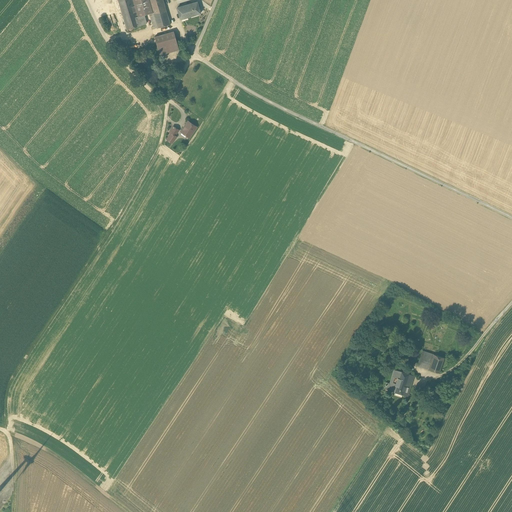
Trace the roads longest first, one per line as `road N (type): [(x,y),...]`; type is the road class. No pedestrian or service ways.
road 1 (track): [(13,511),(10,384),(162,144),(166,109)]
road 2 (unclassified): [(511,217),(293,114),(202,60),(192,52),(215,0)]
road 3 (track): [(86,0),(166,109),(192,52)]
road 4 (track): [(0,428),(58,456),(126,511)]
